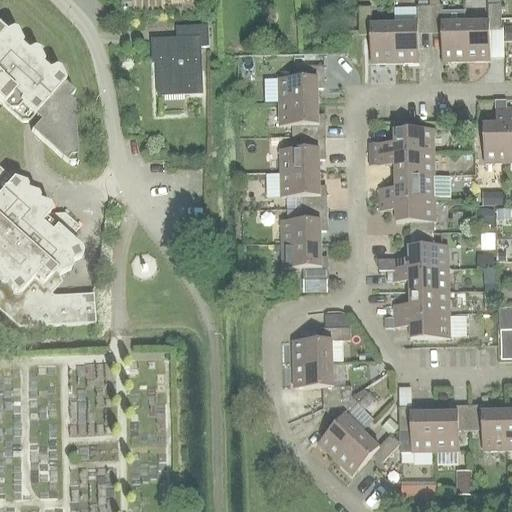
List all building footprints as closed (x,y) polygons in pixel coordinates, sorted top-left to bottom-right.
[(488,25),(465,25),(466,64),(490,64),(489,33),(501,33),(501,14),(501,6),(487,7),(488,25)] [(443,65),(466,64),(465,25),(443,26),(442,7),(440,8),(429,8),(430,36),(442,36),(443,65)] [(418,37),(430,36),(429,8),(416,8),(416,26),(394,27),(395,66),(418,65),(418,37)] [(371,66),(395,66),(394,27),(371,27),(371,9),(358,9),(358,38),(371,38),(371,66)] [(209,49),(208,28),(176,29),(177,42),(153,43),(154,64),(158,64),(159,97),(201,95),(199,50),(209,49)] [(48,217),(50,212),(48,208),(38,204),(38,201),(37,197),(25,193),(27,191),(25,186),(12,182),(11,183),(0,172),(0,105),(21,124),(29,123),(34,117),(41,122),(32,132),(31,133),(44,144),(67,165),(68,164),(66,162),(70,158),(75,157),(76,166),(77,166),(73,103),(72,103),(72,105),(67,101),(74,94),(73,93),(72,94),(63,85),(64,84),(59,72),(54,70),(48,73),(41,67),(43,65),(37,53),(32,51),(27,54),(19,47),(21,45),(16,33),(11,32),(5,34),(0,29),(0,314),(18,331),(94,327),(92,297),(53,299),(45,292),(54,284),(49,281),(54,275),(57,277),(69,272),(71,268),(70,265),(80,260),(81,256),(80,252),(68,241),(77,230),(65,219),(66,218),(64,217),(48,217)] [(279,105),(318,104),(318,91),(324,91),(324,69),(299,69),(299,81),(278,82),(279,105)] [(507,103),(495,103),(495,111),(496,111),(507,111),(507,103)] [(318,104),(279,105),(279,129),(300,128),(300,140),(325,140),(325,117),(318,117),(318,104)] [(508,166),(507,111),(496,111),(496,127),(484,127),(484,166),(508,166)] [(379,157),(434,156),(433,132),(394,133),(394,145),(378,146),(379,157)] [(280,153),(280,176),(320,176),(319,163),(326,162),(325,140),(300,140),(300,153),(280,153)] [(368,146),(369,157),(379,157),(378,146),(368,146)] [(395,179),(434,179),(434,156),(379,157),(379,168),(395,168),(395,179)] [(379,157),(369,157),(369,168),(379,168),(379,157)] [(301,200),(302,212),(327,211),(326,189),(320,189),(320,176),(280,176),(281,200),(301,200)] [(379,203),(435,202),(434,179),(395,179),(395,191),(379,191),(379,203)] [(493,195),(493,208),(506,208),(506,194),(493,195)] [(410,238),(434,237),(434,225),(435,225),(435,202),(379,203),(380,214),(396,213),(396,226),(410,225),(410,238)] [(281,224),(282,248),(321,247),(321,234),(327,234),(327,211),(302,212),(302,224),(281,224)] [(493,211),(476,211),(476,228),(493,228),(493,211)] [(510,212),(496,212),(497,222),(511,221),(510,212)] [(379,274),(393,274),(448,272),(448,249),(434,249),(434,237),(410,238),(410,250),(409,250),(409,262),(379,263),(379,274)] [(321,247),(282,248),(282,271),(303,271),(303,283),(327,282),(328,283),(328,260),(321,260),(321,247)] [(506,255),(498,255),(498,264),(506,264),(506,255)] [(494,258),(477,258),(477,270),(494,270),(494,258)] [(410,296),(449,295),(448,272),(393,274),(393,285),(409,284),(410,296)] [(303,283),(303,295),(328,295),(327,282),(303,283)] [(485,287),(485,295),(498,295),(498,287),(496,287),(485,287)] [(394,319),(449,318),(449,295),(410,296),(410,307),(394,308),(394,319)] [(494,296),(484,296),(484,311),(494,311),(494,296)] [(337,318),(337,331),(350,331),(350,319),(347,318),(337,318)] [(449,318),(394,319),(394,330),(410,330),(411,342),(450,342),(450,340),(449,319),(449,318)] [(449,319),(450,340),(467,340),(466,319),(449,319)] [(393,320),(384,320),(384,331),(393,331),(393,320)] [(511,322),(499,322),(499,332),(511,331),(511,322)] [(293,368),(333,367),(332,344),(350,344),(350,331),(321,331),(321,344),(293,344),(293,368)] [(511,362),(511,350),(501,351),(501,362),(511,362)] [(326,410),(351,399),(351,389),(333,389),(333,367),(293,368),(294,391),(326,390),(326,410)] [(363,392),(351,399),(358,405),(368,396),(363,392)] [(335,463),(362,434),(346,419),(358,405),(351,399),(326,410),(341,423),(318,447),(335,463)] [(447,415),(434,416),(435,455),(459,455),(458,434),(470,433),(470,408),(456,409),(456,410),(447,411),(447,415)] [(483,454),(506,453),(506,414),(493,414),(493,410),(484,410),(483,408),(470,408),(470,433),(483,433),(483,454)] [(412,456),(435,455),(434,416),(422,416),(422,411),(412,411),(412,410),(398,410),(399,435),(411,434),(412,456)] [(381,430),(390,438),(399,428),(390,420),(381,430)] [(362,434),(335,463),(352,479),(375,456),(384,464),(401,446),(399,444),(391,437),(379,450),(362,434)] [(411,434),(399,435),(399,444),(401,446),(401,456),(412,456),(411,434)] [(401,494),(401,504),(436,503),(436,494),(401,494)]
